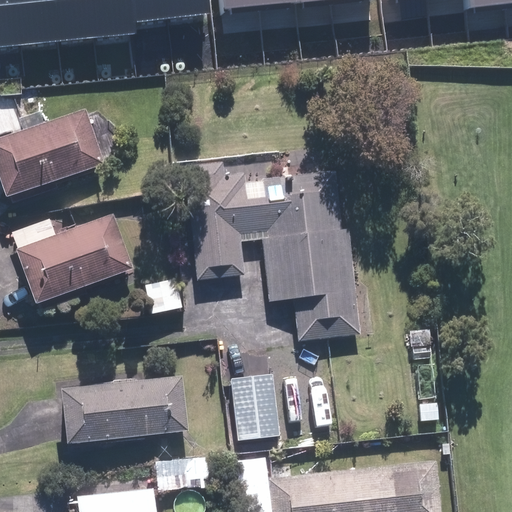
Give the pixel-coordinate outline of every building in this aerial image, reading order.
[(19,0),(0,0),(0,47),(25,45),(19,0)] [(19,0),(25,45),(62,41),(56,0),(19,0)] [(56,0),(62,41),(97,37),(92,0),(56,0)] [(92,0),(97,37),(134,33),(133,22),(130,0),(92,0)] [(130,0),(133,22),(172,18),(169,0),(130,0)] [(210,0),(169,0),(172,18),(212,14),(210,0)] [(261,0),(223,0),(224,9),(262,5),(261,0)] [(81,114),(0,140),(0,201),(100,169),(99,166),(81,114)] [(219,166),(182,170),(195,283),(242,278),(239,246),(260,244),(267,305),(290,302),(295,345),(358,337),(347,231),(337,233),(331,176),(279,181),(265,183),(265,186),(242,188),(241,178),(220,180),(219,166)] [(27,305),(29,309),(129,272),(109,218),(9,255),(27,305)] [(146,317),(179,311),(173,280),(141,286),(146,317)] [(59,448),(183,434),(176,378),(131,383),(130,381),(106,383),(107,386),(53,392),(59,448)] [(269,379),(227,383),(234,445),(276,440),(269,379)] [(435,422),(433,404),(415,406),(417,424),(435,422)] [(357,468),(373,466),(371,451),(356,453),(357,468)] [(150,465),(154,495),(171,493),(171,491),(194,488),(191,460),(150,465)] [(267,511),(437,511),(432,464),(264,481),(267,511)] [(149,511),(147,492),(68,500),(69,511),(149,511)]
